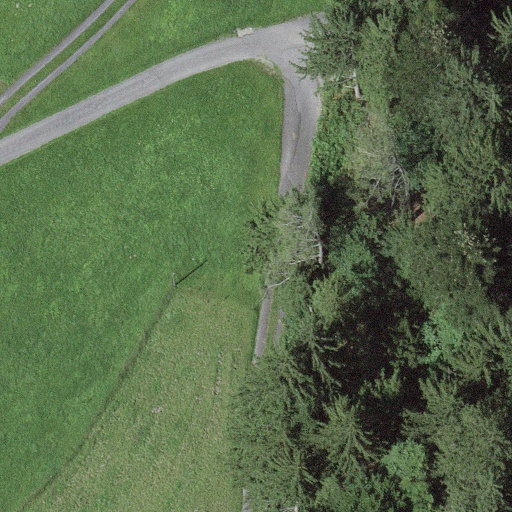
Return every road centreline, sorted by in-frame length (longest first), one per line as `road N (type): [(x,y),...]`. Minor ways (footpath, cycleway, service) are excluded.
road 1 (track): [(249,511),(274,386),(307,51)]
road 2 (track): [(307,51),(221,58),(0,157)]
road 3 (track): [(0,113),(128,0)]
